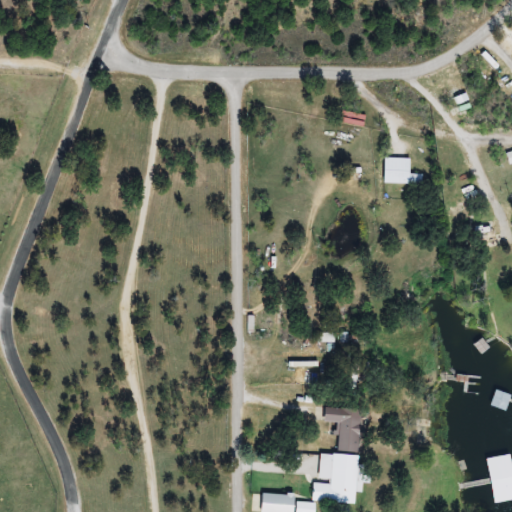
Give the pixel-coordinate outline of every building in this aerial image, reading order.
[(423,175),(413,175),(413,158),(386,158),(386,185),(423,185),(423,175)] [(448,213),(455,226),(474,216),(467,203),(448,213)] [(467,228),(471,248),(502,241),(498,222),(467,228)] [(511,411),(511,394),(504,392),(499,407),(511,411)] [(340,423),(340,453),(363,453),(363,408),(326,407),(326,423),(340,423)] [(317,502),(359,504),(361,456),(320,454),(317,502)] [(316,511),(317,504),(297,503),(298,495),(263,493),(261,511),(316,511)]
